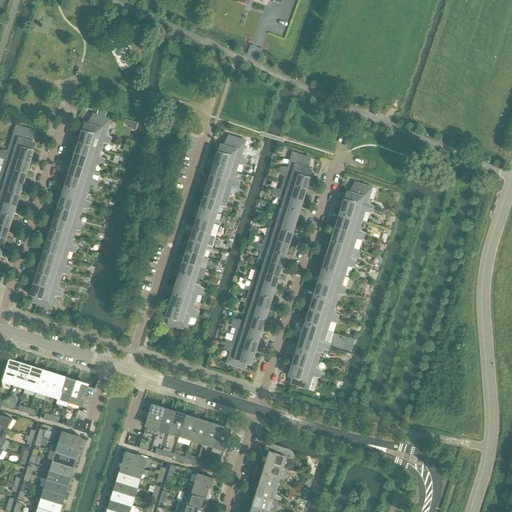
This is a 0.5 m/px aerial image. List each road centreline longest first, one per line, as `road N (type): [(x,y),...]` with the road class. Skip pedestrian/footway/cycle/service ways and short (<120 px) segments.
road 1 (unclassified): [(111,0),(511,177)]
road 2 (unknown): [(483,511),(502,449),(496,304),(511,225)]
road 3 (residential): [(255,411),(337,156)]
road 4 (residential): [(129,370),(210,116)]
road 5 (residential): [(0,311),(69,89)]
road 6 (tertiary): [(428,511),(435,491),(424,465),(255,411)]
road 7 (residential): [(65,511),(109,364)]
road 8 (residential): [(99,511),(144,375)]
